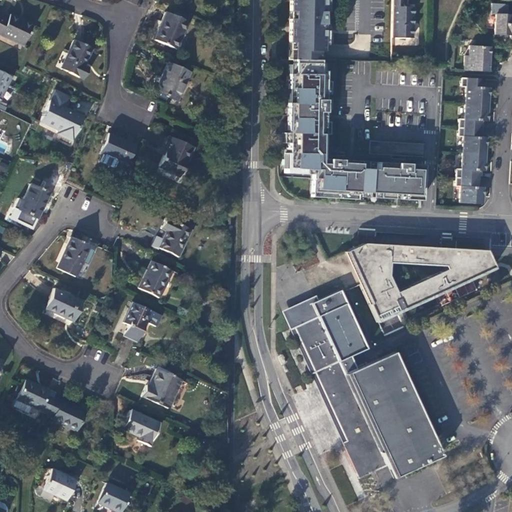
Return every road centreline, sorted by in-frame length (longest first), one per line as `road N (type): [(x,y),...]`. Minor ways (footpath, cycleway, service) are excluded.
road 1 (tertiary): [(334,511),(264,353),(253,231)]
road 2 (tertiary): [(253,231),(247,305),(254,354),(313,511)]
road 3 (unclassified): [(499,223),(253,211)]
road 4 (tertiary): [(254,0),(253,211)]
road 5 (residential): [(55,0),(128,22),(113,102),(145,118)]
road 6 (residential): [(0,292),(67,213),(103,230)]
road 7 (residential): [(511,84),(499,223)]
road 8 (residential): [(0,325),(30,361),(68,378),(102,377)]
